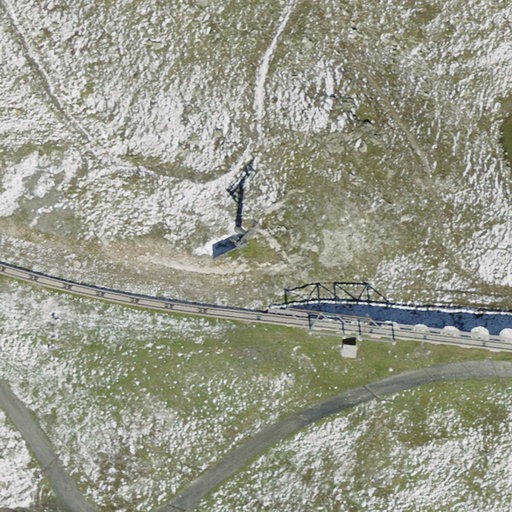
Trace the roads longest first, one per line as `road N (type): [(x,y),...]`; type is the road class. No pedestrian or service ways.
road 1 (track): [(165,511),(260,441),(374,386),(474,368),(511,375)]
road 2 (track): [(0,389),(82,511)]
